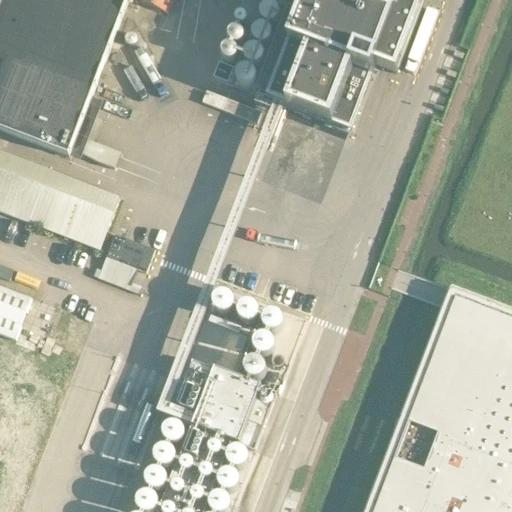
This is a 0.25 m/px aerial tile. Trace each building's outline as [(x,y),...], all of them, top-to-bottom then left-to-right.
[(0,0),(0,131),(69,156),(96,85),(119,94),(128,72),(105,63),(128,0),(0,0)] [(141,0),(140,5),(167,16),(169,10),(171,11),(174,4),(171,3),(172,0),(141,0)] [(275,0),(278,1),(278,0),(296,0),(273,61),(284,66),(271,100),(351,131),(376,67),(397,75),(425,0),(396,0),(390,17),(345,0),(275,0)] [(283,22),(283,21),(282,17),(280,14),(277,12),(274,11),(270,11),(267,13),(264,17),(263,20),(264,24),(265,27),(269,30),(272,31),(276,30),(280,28),(282,26),(283,22)] [(277,41),(277,40),(276,37),(274,33),(270,31),(266,31),(263,31),(260,34),(258,37),(257,41),(258,44),(260,47),(263,49),(266,50),(270,50),(274,48),(276,45),(277,41)] [(271,61),(271,60),(270,56),(268,53),(265,51),(262,50),(258,51),(255,53),(252,56),(251,60),(252,63),(254,66),(257,69),(260,70),(264,69),(268,67),(270,64),(271,61)] [(118,168),(124,153),(93,140),(86,156),(118,168)] [(121,199),(0,152),(0,213),(101,252),(121,199)] [(72,246),(26,228),(17,249),(64,267),(72,246)] [(107,258),(136,270),(158,278),(167,256),(115,236),(107,258)] [(0,335),(16,342),(32,300),(0,287),(0,335)] [(511,511),(511,312),(451,289),(366,511),(511,511)] [(248,325),(260,321),(255,303),(243,306),(248,325)] [(190,428),(157,511),(205,511),(232,444),(254,452),(277,394),(192,362),(170,420),(190,428)]
